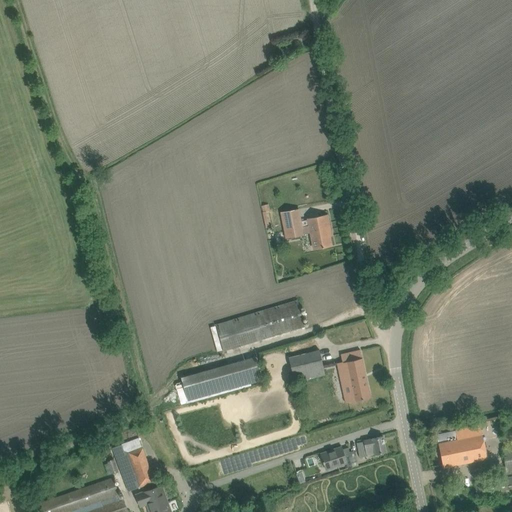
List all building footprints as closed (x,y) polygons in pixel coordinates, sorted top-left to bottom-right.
[(314,248),(324,246),(331,245),(328,231),(330,230),(327,215),(309,219),(311,227),(303,229),(299,211),(281,215),(286,239),(311,234),(314,248)] [(305,327),(298,307),(296,300),(216,325),(224,351),(305,327)] [(306,353),(288,357),(292,375),(295,383),(326,375),(319,349),(306,353)] [(337,363),(344,393),(346,403),(371,397),(361,350),(340,355),(342,362),(337,363)] [(277,356),(279,364),(285,362),(282,354),(277,356)] [(188,402),(263,380),(257,356),(181,377),(183,386),(188,402)] [(183,386),(177,388),(181,403),(188,402),(183,386)] [(480,425),(436,434),(443,465),(449,464),(449,466),(487,458),(480,425)] [(375,455),(386,452),(383,436),(364,440),(364,442),(357,443),(360,458),(367,456),(366,449),(374,447),(375,455)] [(139,437),(121,444),(137,487),(155,480),(139,437)] [(511,444),(503,446),(506,474),(511,473),(511,444)] [(341,447),(321,453),(324,461),(323,461),(324,463),(327,470),(347,463),(348,467),(352,465),(350,451),(349,448),(342,450),(341,447)] [(355,450),(350,451),(352,465),(353,467),(358,465),(355,450)] [(114,459),(107,462),(112,474),(119,472),(114,459)] [(511,476),(475,482),(477,499),(511,494),(511,476)] [(121,499),(113,478),(37,504),(39,511),(128,511),(124,498),(121,499)] [(151,511),(169,511),(164,496),(165,496),(161,486),(136,495),(140,505),(148,502),(151,511)] [(469,488),(463,489),(464,501),(471,500),(469,488)] [(511,511),(511,497),(479,502),(479,505),(477,505),(477,511),(511,511)]
